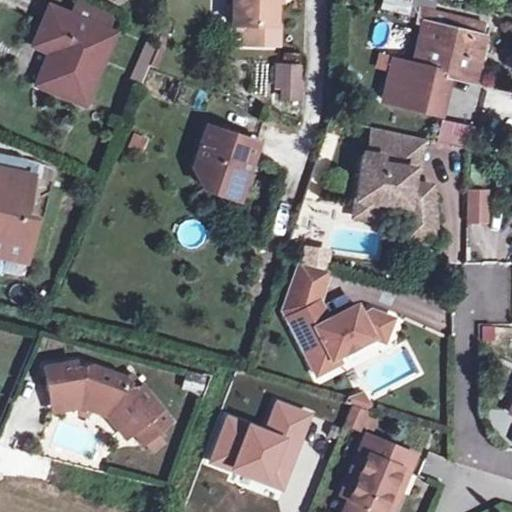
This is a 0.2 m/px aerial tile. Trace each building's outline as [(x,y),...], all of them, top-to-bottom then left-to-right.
[(53,0),(51,0),(44,15),(62,22),(69,7),(53,0)] [(88,0),(78,0),(74,9),(115,26),(120,13),(88,0)] [(248,27),(247,40),(247,48),(273,50),(274,4),(274,0),(230,0),(229,26),(236,26),(248,27)] [(401,0),(382,0),(380,12),(409,18),(412,2),(401,0)] [(476,75),(487,18),(421,6),(420,19),(427,21),(420,62),(412,61),(404,100),(444,108),(451,75),(444,74),(445,68),(452,69),(476,75)] [(119,28),(115,26),(74,9),(69,7),(62,22),(44,15),(33,41),(50,48),(37,79),(88,101),(119,28)] [(235,38),(247,40),(248,27),(236,26),(235,38)] [(130,81),(141,85),(156,48),(144,43),(130,81)] [(153,71),(167,76),(174,54),(162,49),(153,71)] [(273,103),(303,103),(303,66),(274,65),(273,103)] [(471,148),(473,126),(453,124),(451,147),(471,148)] [(390,220),(393,203),(411,205),(412,222),(440,221),(437,186),(415,181),(418,167),(410,166),(416,134),(379,126),(376,152),(370,151),(361,197),(358,215),(390,220)] [(215,127),(200,168),(207,182),(227,189),(225,195),(245,202),(266,146),(215,127)] [(410,166),(418,167),(436,139),(416,134),(410,166)] [(1,152),(0,156),(0,163),(28,171),(30,160),(1,152)] [(28,171),(0,163),(0,252),(27,261),(38,219),(26,215),(36,173),(28,171)] [(490,192),(471,191),(470,222),(489,223),(490,192)] [(440,221),(412,222),(413,237),(440,236),(440,221)] [(284,320),(311,380),(323,374),(327,364),(334,362),(370,346),(382,350),(390,326),(368,319),(359,323),(350,327),(344,326),(340,317),(326,323),(318,305),(329,271),(300,263),(281,312),(284,320)] [(354,311),(340,317),(344,326),(350,327),(359,323),(354,311)] [(481,322),(478,341),(496,344),(499,326),(481,322)] [(45,366),(52,404),(84,398),(113,408),(134,433),(136,431),(163,408),(142,384),(136,389),(126,377),(94,365),(78,368),(77,360),(45,366)] [(327,364),(323,374),(337,368),(334,362),(327,364)] [(358,400),(356,406),(369,410),(371,411),(373,405),(367,393),(359,397),(358,400)] [(52,404),(53,411),(83,406),(109,415),(128,438),(134,433),(113,408),(84,398),(52,404)] [(354,406),(356,406),(358,400),(351,398),(350,404),(354,406)] [(356,406),(354,406),(347,423),(361,429),(369,410),(356,406)] [(163,408),(136,431),(146,443),(173,420),(163,408)] [(394,489),(409,453),(370,436),(345,495),(354,498),(347,511),(383,511),(384,511),(385,511),(394,511),(403,493),(394,489)] [(418,457),(409,453),(394,489),(403,493),(418,457)]
